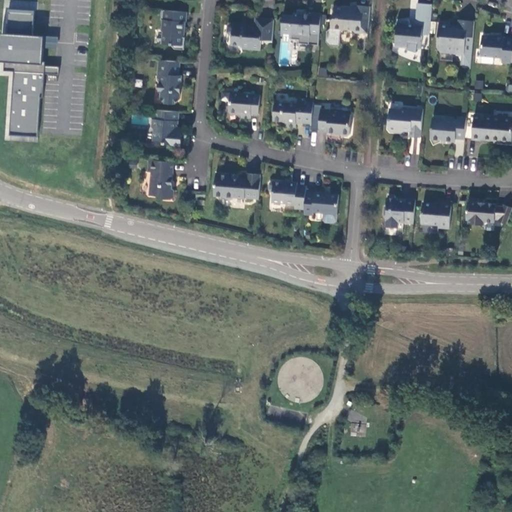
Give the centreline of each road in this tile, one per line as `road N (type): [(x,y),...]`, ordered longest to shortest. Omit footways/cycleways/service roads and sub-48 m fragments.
road 1 (tertiary): [(0,191),(269,259)]
road 2 (residential): [(359,173),(200,133)]
road 3 (residential): [(511,175),(359,173)]
road 4 (residential): [(212,0),(200,133)]
